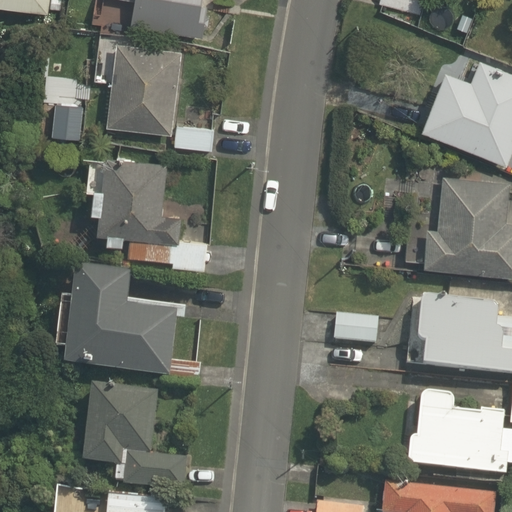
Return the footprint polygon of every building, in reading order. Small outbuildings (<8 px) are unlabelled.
[(0,0),(0,6),(49,15),(51,0),(0,0)] [(131,26),(201,39),(207,7),(200,5),(201,0),(120,0),(135,3),(131,26)] [(380,0),(379,5),(420,17),(424,0),(380,0)] [(107,127),(170,135),(181,54),(117,45),(107,127)] [(422,132),(506,166),(511,152),(511,73),(479,60),(470,83),(445,73),(422,131),(422,132)] [(53,138),(80,141),(83,108),(56,105),(53,138)] [(174,149),(213,153),(215,129),(177,125),(174,149)] [(172,268),(205,271),(208,244),(179,241),(181,218),(161,216),(166,164),(106,157),(105,157),(104,170),(89,168),(86,193),(94,193),(92,214),(98,215),(96,235),(107,236),(106,246),(123,248),(124,237),(130,238),(128,258),(173,263),(172,268)] [(425,269),(511,277),(511,224),(507,224),(511,184),(442,177),(437,230),(409,228),(406,259),(423,261),(422,269),(425,269)] [(76,266),(68,330),(65,365),(170,377),(170,382),(198,385),(201,361),(172,358),(175,330),(177,311),(126,305),(130,272),(76,266)] [(411,363),(511,372),(511,319),(498,318),(498,311),(493,304),(414,296),(411,330),(407,363),(411,363)] [(334,341),(375,346),(379,318),(338,313),(334,341)] [(124,484),(182,491),(186,460),(152,456),(159,393),(92,385),(83,462),(117,466),(115,481),(125,482),(124,484)] [(449,396),(425,393),(423,396),(419,400),(415,438),(413,437),(410,441),(407,461),(410,465),(507,475),(508,464),(511,464),(511,431),(502,430),(504,413),(480,411),(479,413),(452,411),(453,401),(449,396)] [(493,511),(496,494),(385,483),(382,511),(493,511)] [(164,511),(166,500),(110,493),(107,511),(164,511)] [(361,511),(362,506),(317,502),(316,511),(361,511)]
